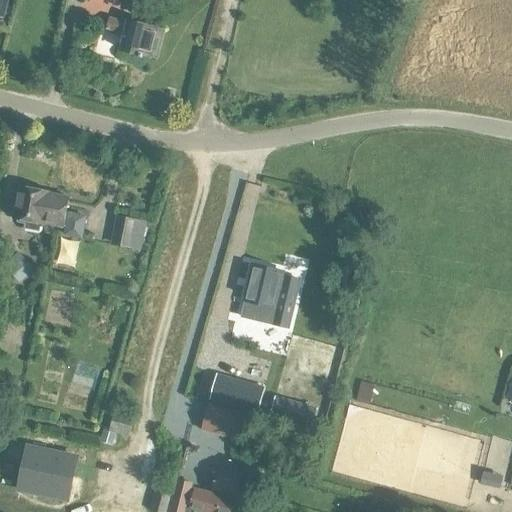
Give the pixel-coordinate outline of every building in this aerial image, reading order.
[(0,0),(0,17),(4,18),(8,0),(0,0)] [(128,20),(127,21),(110,16),(106,30),(124,35),(120,49),(158,60),(166,30),(128,20)] [(19,187),(13,219),(24,221),(23,227),(26,232),(39,234),(43,231),(45,225),(43,225),(48,194),(48,193),(19,187)] [(49,194),(48,194),(43,225),(45,225),(66,229),(65,235),(82,238),(87,214),(66,210),(68,198),(49,194)] [(142,251),(148,222),(117,216),(111,245),(142,251)] [(20,255),(7,268),(20,282),(33,270),(20,255)] [(244,300),(245,300),(242,315),(289,326),(300,281),(286,277),(285,280),(281,279),(282,272),(253,265),(244,300)] [(218,375),(211,401),(258,413),(265,388),(218,375)] [(275,402),(271,416),(313,427),(316,413),(275,402)] [(210,406),(204,429),(213,431),(219,408),(210,406)] [(28,448),(19,490),(68,500),(77,458),(28,448)] [(218,470),(212,493),(195,488),(189,510),(188,511),(232,511),(242,476),(218,470)] [(167,511),(174,487),(157,482),(149,511),(153,511),(167,511)] [(104,483),(98,503),(113,507),(116,496),(131,500),(133,491),(104,483)] [(177,488),(171,511),(185,511),(191,492),(177,488)]
